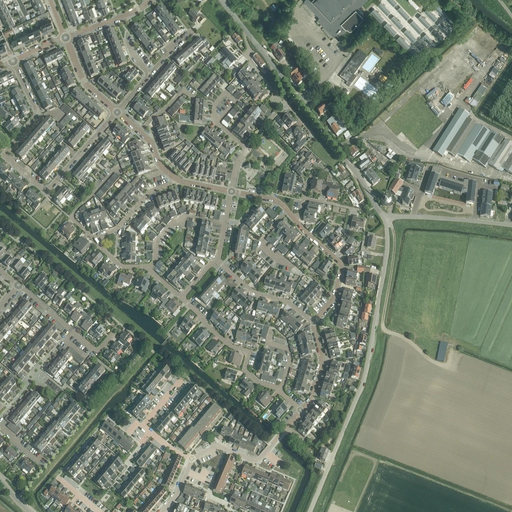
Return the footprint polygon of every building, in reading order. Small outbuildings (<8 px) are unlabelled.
[(304,2),(305,3),(307,5),(310,8),(319,18),(317,20),(330,34),(332,36),(338,36),(341,33),(343,33),(346,31),(346,29),(347,29),(349,31),(351,31),(358,24),(362,20),(363,13),(358,8),(366,0),(304,0),(304,2)] [(43,3),(35,7),(38,13),(46,9),(43,3)] [(67,7),(69,13),(75,11),(75,10),(77,10),(76,7),(74,8),(73,5),(67,7)] [(98,11),(101,10),(102,14),(109,11),(106,5),(100,8),(97,9),(98,11)] [(0,9),(0,12),(2,16),(9,12),(12,11),(11,8),(8,10),(7,6),(0,9)] [(155,12),(159,17),(165,12),(161,7),(155,12)] [(69,13),(71,19),(77,16),(75,11),(69,13)] [(200,24),(205,20),(201,16),(199,17),(193,11),(189,15),(196,22),(198,21),(200,24)] [(2,16),(4,21),(12,18),(14,17),(13,14),(11,15),(9,12),(2,16)] [(159,17),(163,22),(169,17),(165,12),(159,17)] [(73,25),(80,22),(82,21),(81,18),(79,19),(77,16),(71,19),(73,25)] [(163,22),(166,27),(173,22),(169,17),(163,22)] [(7,27),(14,24),(15,25),(16,24),(16,23),(15,23),(12,18),(4,21),(7,27)] [(46,24),(49,31),(55,28),(52,21),(46,24)] [(166,27),(170,32),(177,27),(173,22),(166,27)] [(41,26),(44,33),(49,31),(46,24),(41,26)] [(131,30),(135,35),(141,31),(138,26),(131,30)] [(170,32),(169,33),(170,35),(172,34),(174,37),(181,32),(177,27),(170,32)] [(34,31),(37,38),(42,35),(39,29),(34,31)] [(106,33),(108,39),(116,36),(114,30),(106,33)] [(28,34),(31,41),(37,38),(34,31),(28,34)] [(135,35),(139,40),(145,36),(141,31),(135,35)] [(23,36),(26,43),(31,41),(28,34),(23,36)] [(239,45),(243,42),(237,34),(233,37),(239,45)] [(15,48),(21,46),(17,39),(16,36),(13,37),(15,40),(12,41),(15,48)] [(17,39),(21,46),(26,43),(23,36),(17,39)] [(108,39),(111,45),(118,42),(116,36),(108,39)] [(139,40),(143,45),(149,40),(145,36),(139,40)] [(194,44),(199,50),(201,52),(205,48),(206,49),(209,46),(204,39),(201,42),(198,40),(194,44)] [(143,45),(147,50),(153,45),(149,40),(143,45)] [(0,49),(2,54),(8,52),(7,50),(10,49),(6,41),(0,43),(0,49)] [(78,44),(80,50),(87,47),(89,46),(88,44),(87,45),(85,41),(78,44)] [(111,45),(113,50),(120,48),(118,42),(111,45)] [(189,48),(194,54),(195,56),(197,54),(196,52),(199,50),(194,44),(189,48)] [(157,51),(153,45),(147,50),(151,55),(157,51)] [(279,61),(285,57),(278,48),(276,49),(274,46),(271,49),(276,55),(275,56),(279,61)] [(80,50),(82,55),(90,52),(87,47),(80,50)] [(113,50),(115,56),(123,53),(120,48),(113,50)] [(184,52),(189,58),(194,54),(189,48),(184,52)] [(225,49),(220,53),(225,59),(221,63),(223,66),(225,64),(229,68),(237,61),(225,49)] [(54,54),(57,61),(61,59),(62,61),(64,60),(63,58),(60,51),(54,54)] [(82,55),(84,61),(92,58),(90,52),(82,55)] [(179,56),(184,62),(189,58),(184,52),(179,56)] [(115,56),(117,62),(125,59),(123,53),(115,56)] [(49,57),(52,64),(57,61),(54,54),(49,57)] [(261,68),(264,66),(265,65),(257,54),(253,58),(261,68)] [(179,66),(184,62),(179,56),(174,60),(176,62),(179,66)] [(47,66),(52,64),(49,57),(43,59),(47,66)] [(84,61),(87,67),(94,64),(92,58),(84,61)] [(340,76),(339,77),(347,83),(346,85),(349,87),(357,77),(354,75),(360,68),(359,67),(362,63),(355,58),(352,62),(351,61),(340,76)] [(127,65),(125,59),(117,62),(119,68),(127,65)] [(24,67),(27,73),(33,70),(31,64),(24,67)] [(87,67),(89,73),(96,70),(94,64),(87,67)] [(166,70),(172,75),(176,70),(171,66),(170,65),(166,70)] [(232,76),(235,78),(241,71),(238,68),(232,76)] [(292,78),(298,73),(295,69),(289,74),(292,78)] [(27,73),(30,78),(36,75),(39,74),(38,71),(35,73),(33,70),(27,73)] [(60,73),(61,76),(59,78),(60,80),(62,78),(62,79),(70,75),(67,70),(60,73)] [(98,75),(96,70),(89,73),(91,78),(98,75)] [(128,75),(134,80),(138,75),(132,70),(128,75)] [(162,74),(168,80),(172,75),(166,70),(162,74)] [(238,78),(239,79),(238,79),(241,82),(240,83),(241,84),(253,75),(251,73),(248,75),(245,71),(244,70),(237,78),(238,78)] [(300,81),(303,78),(300,73),(292,79),(297,86),(302,82),(300,81)] [(5,77),(9,85),(9,86),(11,85),(10,83),(14,81),(17,79),(15,75),(12,76),(10,74),(5,77)] [(158,79),(164,84),(166,86),(168,84),(166,82),(168,80),(162,74),(158,79)] [(30,78),(32,84),(39,80),(36,75),(30,78)] [(62,79),(65,84),(72,81),(70,75),(62,79)] [(130,85),(134,80),(128,75),(124,80),(130,85)] [(214,75),(210,79),(217,85),(220,83),(222,85),(224,84),(225,82),(223,81),(222,82),(214,75)] [(253,75),(241,84),(242,85),(243,85),(245,88),(253,82),(251,80),(254,77),(253,75)] [(0,78),(0,81),(2,86),(5,85),(6,87),(9,85),(5,77),(0,78)] [(98,84),(102,88),(108,82),(103,78),(98,84)] [(154,84),(160,89),(164,84),(158,79),(154,84)] [(210,79),(207,83),(214,90),(214,89),(216,87),(219,89),(220,88),(217,85),(210,79)] [(32,84),(35,89),(41,86),(44,84),(43,82),(40,83),(39,80),(32,84)] [(66,87),(62,89),(65,96),(68,95),(67,93),(72,91),(70,88),(75,86),(72,81),(65,84),(66,87)] [(253,82),(245,88),(247,90),(246,91),(247,93),(259,83),(258,81),(254,84),(253,82)] [(108,82),(102,88),(107,92),(112,86),(108,82)] [(207,83),(203,87),(210,94),(211,93),(213,91),(215,94),(217,92),(214,89),(214,90),(207,83)] [(259,83),(247,93),(248,94),(249,93),(252,96),(259,90),(258,88),(261,86),(259,83)] [(150,89),(156,94),(160,89),(154,84),(150,89)] [(35,89),(37,95),(44,91),(41,86),(35,89)] [(112,86),(107,92),(111,96),(117,90),(118,88),(116,86),(114,88),(112,86)] [(203,87),(199,92),(207,98),(209,95),(212,98),(213,96),(211,93),(210,94),(203,87)] [(151,98),(156,94),(150,89),(146,93),(147,94),(151,98)] [(345,89),(340,96),(343,99),(348,92),(345,89)] [(71,96),(76,100),(81,94),(76,90),(71,96)] [(117,90),(111,96),(116,100),(122,94),(117,90)] [(259,90),(252,96),(254,99),(253,100),(254,101),(255,100),(255,101),(259,98),(261,100),(268,95),(264,90),(261,93),(259,90)] [(18,91),(12,94),(14,100),(21,96),(18,91)] [(37,95),(40,100),(47,96),(44,91),(37,95)] [(81,94),(76,100),(81,104),(86,98),(81,94)] [(21,96),(14,100),(17,105),(24,102),(21,96)] [(40,100),(43,105),(49,102),(47,96),(40,100)] [(86,98),(81,104),(85,108),(90,102),(86,98)] [(469,104),(472,107),(475,109),(480,102),(474,98),(469,104)] [(136,101),(132,105),(135,108),(133,110),(138,114),(144,108),(146,106),(143,104),(141,106),(139,104),(136,101)] [(15,106),(14,107),(15,109),(16,109),(18,108),(20,111),(27,108),(24,102),(17,105),(15,106)] [(45,111),(46,110),(48,109),(50,112),(55,109),(53,104),(51,105),(49,102),(43,105),(45,111)] [(90,102),(85,108),(90,112),(95,106),(90,102)] [(326,110),(327,109),(325,106),(323,107),(321,105),(315,109),(321,116),(327,112),(326,110)] [(95,106),(90,112),(94,116),(100,110),(95,106)] [(250,111),(258,118),(260,115),(263,118),(265,116),(254,107),(253,106),(252,108),(253,109),(250,111)] [(20,111),(17,112),(18,115),(21,113),(22,116),(21,117),(22,120),(27,118),(25,115),(29,113),(27,108),(20,111)] [(144,108),(138,114),(143,118),(145,116),(148,118),(152,113),(149,111),(148,112),(144,108)] [(69,109),(65,114),(68,116),(70,113),(74,117),(76,115),(72,111),(69,109)] [(446,152),(466,119),(469,115),(460,109),(433,152),(442,157),(446,152)] [(100,110),(94,116),(99,120),(104,114),(100,110)] [(246,115),(258,124),(259,122),(256,120),(258,118),(250,111),(248,114),(247,114),(246,115)] [(68,116),(66,118),(70,122),(72,120),(74,117),(70,113),(68,116)] [(283,123),(285,125),(293,118),(289,114),(283,119),(282,117),(277,121),(280,125),(283,123)] [(251,126),(253,124),(256,126),(258,124),(246,115),(245,116),(246,117),(243,120),(251,126)] [(4,118),(9,123),(15,129),(19,124),(14,118),(11,121),(6,116),(4,118)] [(153,125),(154,127),(166,122),(164,117),(155,120),(157,124),(153,125)] [(339,123),(335,117),(327,123),(336,136),(337,136),(338,138),(347,131),(345,129),(340,122),(339,123)] [(44,123),(50,128),(54,124),(48,118),(44,123)] [(286,132),(288,134),(293,130),(291,128),(296,123),(293,118),(285,125),(288,129),(286,132)] [(223,121),(221,123),(222,124),(227,129),(229,127),(227,126),(228,125),(230,123),(225,119),(223,121)] [(248,130),(250,128),(253,130),(254,128),(251,126),(243,120),(243,119),(241,121),(242,121),(240,124),(248,130)] [(466,119),(446,152),(455,158),(457,155),(467,140),(476,126),(466,119)] [(82,124),(78,128),(80,130),(86,135),(90,131),(87,129),(89,126),(85,122),(83,125),(82,124)] [(166,122),(154,127),(155,129),(158,128),(159,130),(166,128),(168,127),(166,122)] [(9,134),(11,133),(12,133),(14,131),(14,130),(14,129),(15,129),(9,123),(7,125),(5,123),(1,126),(9,134)] [(40,127),(46,133),(50,128),(44,123),(40,127)] [(237,128),(244,134),(246,132),(249,134),(251,132),(248,130),(240,124),(239,123),(238,125),(239,125),(237,128)] [(116,139),(118,137),(124,131),(119,126),(114,132),(117,135),(114,138),(116,139)] [(457,155),(470,163),(472,160),(486,169),(488,165),(500,172),(502,169),(511,175),(511,144),(476,126),(467,140),(457,155)] [(36,132),(42,137),(46,133),(40,127),(36,132)] [(293,130),(288,134),(290,137),(293,134),(296,138),(304,132),(300,127),(295,132),(293,130)] [(157,133),(159,136),(168,133),(166,128),(159,130),(156,132),(156,133),(157,133)] [(242,137),(244,134),(237,128),(234,131),(233,130),(232,132),(233,133),(244,141),(246,139),(242,137)] [(205,141),(206,140),(205,140),(211,133),(214,130),(212,129),(209,132),(207,130),(201,136),(204,139),(203,139),(205,141)] [(80,130),(76,135),(82,140),(86,135),(80,130)] [(128,135),(124,131),(118,137),(123,141),(122,142),(125,145),(129,139),(127,137),(128,135)] [(32,137),(38,142),(42,137),(36,132),(32,137)] [(205,140),(206,140),(208,142),(207,143),(209,144),(218,134),(216,132),(213,135),(211,133),(205,140)] [(296,138),(298,141),(296,144),(301,149),(305,145),(307,143),(303,140),(308,136),(304,132),(296,138)] [(159,138),(160,141),(170,138),(168,133),(159,136),(157,137),(158,139),(159,138)] [(218,134),(209,144),(210,145),(211,144),(214,147),(219,140),(217,138),(219,135),(218,134)] [(76,135),(72,139),(78,144),(82,140),(76,135)] [(28,141),(34,147),(38,142),(32,137),(28,141)] [(69,137),(67,139),(70,141),(68,144),(74,149),(78,144),(72,139),(69,137)] [(161,143),(162,147),(172,143),(170,138),(160,141),(159,142),(160,144),(161,143)] [(219,140),(214,147),(216,149),(216,150),(217,151),(218,150),(224,143),(226,141),(224,139),(221,142),(219,140)] [(24,146),(30,151),(34,147),(28,141),(24,146)] [(101,145),(107,151),(111,146),(105,141),(101,145)] [(128,144),(130,150),(143,145),(142,143),(139,144),(138,141),(128,144)] [(224,143),(218,150),(222,154),(228,146),(228,147),(231,144),(229,142),(227,145),(224,143)] [(172,143),(162,147),(161,147),(162,149),(163,148),(164,152),(173,148),(172,143)] [(97,150),(103,155),(107,151),(101,145),(97,150)] [(131,155),(141,151),(140,148),(144,147),(143,145),(130,150),(132,154),(131,155)] [(20,150),(26,156),(30,151),(24,146),(20,150)] [(228,146),(222,154),(226,157),(235,147),(233,146),(231,149),(228,147),(228,146)] [(356,157),(359,154),(357,152),(358,151),(354,147),(348,152),(352,157),(355,156),(356,157)] [(60,153),(66,158),(70,153),(64,148),(60,153)] [(22,161),(26,156),(20,150),(16,155),(22,161)] [(93,155),(99,160),(103,155),(97,150),(93,155)] [(141,151),(131,155),(130,156),(130,157),(132,157),(133,160),(142,157),(141,154),(145,153),(144,150),(141,151)] [(54,156),(56,157),(62,163),(66,158),(60,153),(58,151),(54,156)] [(170,160),(173,162),(179,155),(175,151),(168,160),(169,161),(170,160)] [(301,155),(311,164),(313,161),(315,162),(316,160),(308,153),(305,156),(302,153),(301,155)] [(89,159),(95,164),(99,160),(93,155),(89,159)] [(173,162),(172,163),(173,164),(174,163),(177,166),(184,159),(179,155),(173,162)] [(300,162),(308,169),(310,168),(309,167),(311,164),(301,155),(299,157),(302,159),(300,162)] [(359,159),(362,163),(358,167),(362,171),(371,163),(368,159),(367,159),(364,155),(359,159)] [(50,160),(58,167),(62,163),(56,157),(53,160),(51,158),(50,160)] [(133,164),(134,166),(148,161),(147,158),(143,160),(142,157),(133,160),(134,164),(133,164)] [(85,164),(91,169),(95,164),(89,159),(85,164)] [(177,166),(176,167),(178,168),(178,167),(181,169),(188,162),(184,159),(177,166)] [(50,164),(48,167),(54,172),(58,167),(50,160),(47,163),(50,164)] [(148,161),(134,166),(134,167),(135,167),(137,170),(146,167),(145,164),(148,163),(148,161)] [(181,169),(180,170),(182,171),(182,170),(185,173),(192,166),(188,162),(181,169)] [(293,163),(303,172),(306,170),(307,171),(308,169),(300,162),(298,164),(295,162),(293,163)] [(301,175),(303,172),(293,163),(292,165),(295,168),(292,170),(301,178),(302,176),(301,175)] [(81,168),(87,173),(91,169),(85,164),(81,168)] [(410,168),(409,173),(418,177),(419,174),(422,175),(425,166),(410,164),(409,168),(410,168)] [(342,175),(346,172),(341,165),(337,168),(342,175)] [(0,180),(3,182),(8,176),(6,174),(8,171),(3,167),(0,170),(0,174),(3,177),(0,180)] [(44,171),(50,176),(54,172),(48,167),(44,171)] [(147,170),(146,167),(137,170),(138,174),(137,174),(137,176),(139,175),(139,176),(151,171),(151,169),(147,170)] [(77,173),(83,178),(87,173),(81,168),(77,173)] [(433,168),(424,194),(432,196),(435,187),(462,196),(462,194),(467,195),(466,204),(474,205),(476,184),(464,181),(463,184),(439,176),(441,170),(433,168)] [(368,170),(363,173),(368,180),(375,174),(370,169),(368,171),(368,170)] [(46,181),(50,176),(44,171),(40,176),(46,181)] [(86,181),(83,178),(77,173),(73,178),(79,183),(81,181),(84,183),(86,181)] [(406,181),(416,184),(418,177),(409,173),(406,181)] [(375,174),(368,180),(373,186),(378,182),(380,181),(375,174)] [(8,176),(3,182),(5,184),(7,181),(10,183),(7,186),(9,188),(12,185),(17,179),(12,175),(10,178),(8,176)] [(134,182),(141,188),(143,186),(146,188),(147,186),(137,177),(134,182)] [(286,177),(285,182),(294,184),(297,185),(297,183),(294,182),(295,179),(286,177)] [(12,185),(15,187),(13,190),(15,192),(17,189),(22,183),(17,179),(12,185)] [(402,194),(400,200),(401,200),(401,201),(402,201),(402,202),(402,203),(402,204),(402,205),(408,207),(410,201),(412,201),(414,197),(412,196),(413,192),(404,189),(403,190),(400,189),(404,183),(396,181),(389,191),(397,194),(398,192),(402,194)] [(87,182),(85,184),(88,185),(93,190),(95,188),(91,186),(92,186),(87,182)] [(137,192),(138,192),(140,190),(142,192),(144,190),(141,188),(134,182),(130,186),(129,185),(137,192)] [(285,182),(283,188),(295,190),(295,191),(302,192),(302,189),(296,188),(293,188),(294,184),(285,182)] [(321,190),(324,191),(326,183),(323,182),(322,184),(313,182),(311,191),(320,194),(321,190)] [(21,193),(19,196),(17,198),(19,200),(26,192),(24,190),(27,187),(22,183),(17,189),(21,193)] [(333,184),(326,183),(324,191),(328,192),(327,198),(337,200),(339,189),(332,187),(333,184)] [(126,189),(133,195),(135,193),(138,196),(140,194),(138,192),(137,192),(129,185),(128,184),(127,186),(128,186),(126,189)] [(63,189),(59,194),(66,201),(68,199),(70,196),(72,193),(67,188),(65,191),(63,189)] [(121,192),(132,202),(134,200),(131,198),(133,195),(126,189),(123,192),(122,191),(121,192)] [(26,192),(19,200),(21,202),(23,200),(24,200),(26,197),(29,200),(27,202),(29,204),(36,195),(31,191),(28,194),(26,192)] [(359,204),(365,201),(360,193),(359,191),(351,195),(354,199),(355,198),(359,204)] [(118,197),(126,204),(128,201),(131,204),(132,202),(121,192),(120,194),(121,194),(118,197)] [(483,192),(481,206),(491,207),(493,193),(483,192)] [(171,195),(175,204),(180,202),(176,193),(173,194),(172,193),(170,194),(171,195)] [(56,200),(54,203),(59,207),(61,205),(60,204),(63,201),(65,202),(66,201),(59,194),(54,199),(56,200)] [(36,195),(29,204),(31,206),(33,203),(35,205),(33,208),(35,210),(41,204),(38,202),(41,200),(36,195)] [(166,197),(170,206),(175,204),(171,195),(168,196),(167,195),(165,196),(166,197)] [(114,201),(125,210),(127,209),(124,206),(126,204),(118,197),(116,200),(115,199),(114,201)] [(161,199),(164,208),(170,206),(166,197),(163,198),(162,197),(161,197),(161,199)] [(384,202),(383,202),(384,203),(384,204),(384,205),(385,205),(386,206),(386,207),(387,207),(388,207),(389,207),(390,206),(390,205),(391,205),(391,204),(392,203),(391,202),(391,200),(390,199),(389,199),(389,198),(388,198),(387,198),(386,199),(385,199),(385,200),(384,200),(384,201),(384,202)] [(159,210),(164,208),(161,199),(158,200),(157,199),(155,199),(156,201),(159,210)] [(111,205),(119,212),(121,210),(124,212),(125,210),(114,201),(113,202),(114,203),(111,205)] [(309,205),(307,212),(315,214),(317,214),(318,208),(320,208),(321,205),(312,203),(311,206),(309,205)] [(117,214),(119,212),(111,205),(109,208),(108,207),(107,209),(108,209),(108,210),(118,219),(120,217),(117,214)] [(148,205),(147,207),(150,210),(148,212),(155,218),(157,215),(158,216),(159,215),(148,205)] [(481,206),(480,217),(490,218),(491,207),(481,206)] [(145,209),(143,211),(146,214),(144,216),(151,222),(154,219),(155,220),(156,219),(155,218),(148,212),(145,209)] [(252,211),(263,220),(267,215),(259,209),(257,211),(254,209),(252,211)] [(98,211),(106,230),(108,229),(106,224),(104,220),(107,219),(104,210),(100,212),(100,210),(98,211)] [(94,214),(97,223),(100,222),(101,226),(103,231),(106,230),(98,211),(97,212),(97,213),(94,214)] [(254,215),(252,217),(259,224),(263,220),(252,211),(251,212),(254,215)] [(313,221),(315,214),(307,212),(306,212),(304,219),(306,219),(306,222),(315,224),(315,221),(313,221)] [(141,213),(139,215),(142,218),(141,220),(148,226),(150,223),(151,224),(152,223),(151,222),(144,216),(141,213)] [(91,230),(93,235),(95,234),(88,215),(87,215),(86,214),(81,216),(82,218),(83,218),(87,227),(90,226),(91,230)] [(88,215),(95,234),(98,233),(96,228),(94,224),(97,223),(94,214),(90,215),(90,214),(88,215)] [(162,216),(165,219),(169,223),(171,221),(167,217),(166,218),(164,214),(162,216)] [(245,219),(256,228),(259,224),(252,217),(250,220),(247,217),(245,219)] [(244,225),(242,227),(246,231),(248,229),(252,232),(256,228),(245,219),(244,220),(247,223),(245,226),(244,225)] [(364,224),(364,223),(363,223),(364,221),(353,219),(351,229),(358,231),(358,228),(362,229),(363,224),(364,224)] [(136,220),(134,221),(145,231),(146,230),(145,229),(148,226),(141,220),(139,222),(136,220)] [(134,221),(132,223),(136,226),(133,228),(141,235),(143,231),(144,232),(145,231),(134,221)] [(276,234),(278,236),(287,225),(284,223),(285,222),(284,221),(277,229),(279,231),(276,234)] [(322,240),(329,231),(324,227),(326,225),(322,222),(318,227),(321,230),(316,235),(322,240)] [(200,226),(200,228),(214,231),(215,229),(211,228),(212,225),(202,223),(201,227),(200,226)] [(69,240),(75,233),(70,229),(73,227),(70,224),(61,234),(69,240)] [(287,225),(278,236),(280,237),(283,234),(285,236),(292,228),(291,227),(290,228),(287,225)] [(235,235),(234,237),(248,240),(249,234),(246,234),(246,231),(242,227),(240,229),(242,231),(241,233),(239,233),(239,236),(235,235)] [(292,228),(285,236),(287,238),(285,241),(286,243),(295,232),(293,230),(293,229),(292,228)] [(295,232),(286,243),(288,244),(291,241),(293,243),(300,235),(299,234),(298,235),(295,232)] [(126,238),(126,241),(136,241),(136,238),(137,238),(137,236),(136,236),(129,236),(129,233),(122,233),(122,238),(126,238)] [(374,235),(371,235),(368,234),(367,238),(370,238),(367,248),(374,250),(376,239),(373,239),(374,235)] [(333,248),(340,241),(337,239),(338,237),(337,235),(335,237),(329,244),(331,246),(330,247),(332,248),(333,248)] [(73,247),(75,249),(74,251),(74,252),(74,253),(76,254),(77,254),(78,254),(79,253),(82,255),(90,246),(81,238),(73,247)] [(291,252),(296,256),(308,241),(306,239),(302,244),(303,244),(300,247),(298,245),(291,252)] [(308,241),(296,256),(300,260),(306,252),(304,250),(306,247),(307,248),(311,243),(308,241)] [(340,241),(333,248),(334,249),(333,249),(335,251),(336,251),(338,252),(345,245),(344,245),(346,243),(344,242),(343,244),(340,241)] [(196,248),(196,249),(216,253),(216,250),(211,249),(211,250),(207,249),(208,246),(198,244),(197,248),(196,248)] [(306,252),(300,260),(304,263),(317,249),(314,247),(310,251),(311,251),(308,254),(306,252)] [(350,254),(351,256),(352,257),(354,256),(352,254),(356,250),(355,248),(353,250),(350,247),(343,254),(347,257),(350,254)] [(237,255),(236,261),(242,259),(243,256),(244,256),(246,250),(232,248),(232,250),(236,251),(235,254),(237,255)] [(196,255),(198,255),(197,257),(204,259),(205,257),(206,254),(210,254),(210,255),(215,256),(216,253),(196,249),(196,251),(197,251),(196,255)] [(317,249),(304,263),(308,267),(314,260),(312,257),(314,255),(315,255),(319,250),(317,249)] [(1,260),(0,260),(3,263),(2,263),(8,268),(10,265),(13,261),(15,259),(11,255),(12,254),(8,251),(6,254),(1,260)] [(95,267),(103,258),(96,253),(93,257),(90,255),(85,261),(87,263),(89,262),(95,267)] [(13,261),(10,265),(13,267),(12,268),(17,272),(18,272),(23,266),(23,265),(25,263),(26,262),(22,259),(18,255),(15,259),(13,261)] [(182,257),(199,272),(201,270),(197,266),(196,266),(194,264),(196,262),(188,255),(186,258),(185,257),(183,256),(182,257)] [(181,264),(188,270),(191,268),(193,270),(198,274),(199,272),(182,257),(181,259),(184,261),(181,264)] [(357,262),(359,261),(358,258),(348,260),(349,267),(358,265),(357,262)] [(241,271),(244,273),(253,263),(251,262),(248,265),(246,263),(239,271),(240,272),(241,271)] [(326,275),(332,265),(326,262),(320,271),(318,269),(315,273),(323,278),(325,274),(326,275)] [(17,272),(17,273),(20,275),(19,275),(25,280),(30,274),(30,273),(33,270),(29,267),(29,266),(25,263),(23,265),(23,266),(18,272),(17,272)] [(253,263),(244,273),(246,276),(246,277),(247,278),(254,270),(252,268),(254,265),(253,263)] [(177,267),(192,280),(194,278),(190,274),(189,275),(186,272),(188,270),(181,264),(179,266),(178,266),(177,267)] [(109,279),(117,270),(112,267),(110,269),(106,265),(99,273),(102,276),(104,274),(109,279)] [(158,273),(160,271),(162,269),(158,265),(156,267),(154,268),(154,269),(154,270),(158,273)] [(174,272),(181,278),(183,276),(186,278),(186,279),(190,283),(192,280),(177,267),(176,268),(176,269),(174,272)] [(254,270),(247,278),(248,279),(249,278),(252,281),(261,270),(259,269),(256,272),(254,270)] [(261,270),(252,281),(255,283),(254,284),(255,285),(262,277),(260,275),(263,272),(261,270)] [(178,282),(181,285),(182,283),(179,281),(181,278),(174,272),(172,274),(171,274),(169,273),(168,274),(170,275),(171,276),(178,282)] [(347,279),(356,281),(357,281),(357,278),(356,278),(357,274),(348,272),(346,278),(347,279)] [(34,284),(37,287),(44,292),(48,288),(45,286),(48,281),(41,275),(34,284)] [(117,285),(122,287),(123,284),(129,286),(133,277),(128,275),(127,278),(121,275),(117,285)] [(176,284),(178,282),(171,276),(168,279),(167,280),(177,289),(179,287),(176,284)] [(211,281),(221,290),(224,286),(226,288),(228,286),(227,285),(224,283),(226,281),(220,276),(215,282),(212,280),(211,281)] [(265,288),(269,289),(273,276),(270,276),(269,279),(266,279),(263,289),(265,289),(265,288)] [(375,285),(376,277),(367,276),(365,288),(369,289),(370,284),(375,285)] [(277,282),(274,292),(275,292),(276,291),(279,292),(283,279),(281,278),(280,282),(277,282)] [(145,294),(149,283),(139,279),(135,288),(143,290),(142,293),(145,294)] [(355,285),(356,281),(347,279),(345,285),(355,288),(356,285),(355,285)] [(212,286),(210,288),(217,294),(221,290),(211,281),(209,283),(212,286)] [(287,285),(284,295),(286,295),(286,294),(290,295),(294,282),(291,282),(290,285),(287,285)] [(310,288),(321,297),(322,295),(319,292),(321,290),(317,286),(318,284),(315,282),(314,283),(313,283),(312,284),(313,285),(310,288)] [(48,288),(44,292),(46,294),(45,296),(51,300),(52,299),(57,293),(53,290),(56,287),(51,283),(48,288)] [(156,301),(158,299),(159,298),(162,300),(161,302),(163,304),(166,300),(169,297),(162,291),(163,290),(158,286),(153,293),(151,296),(156,301)] [(204,289),(216,300),(214,298),(217,294),(210,288),(208,290),(205,288),(204,289)] [(306,291),(314,298),(316,296),(319,298),(321,297),(310,288),(308,290),(307,290),(306,291)] [(203,296),(210,303),(212,304),(216,300),(204,289),(202,291),(205,294),(203,296)] [(232,299),(235,301),(244,291),(242,289),(239,292),(237,290),(230,298),(231,299),(232,299)] [(339,294),(339,296),(352,300),(354,291),(345,289),(343,295),(339,294)] [(57,293),(52,299),(54,301),(53,302),(59,307),(65,300),(61,297),(63,293),(60,290),(57,293)] [(244,291),(235,301),(237,303),(237,304),(238,305),(245,297),(243,295),(245,292),(244,291)] [(303,296),(314,305),(315,303),(312,300),(314,298),(306,291),(305,292),(306,293),(303,296)] [(206,307),(210,303),(203,296),(201,298),(198,296),(196,298),(206,307)] [(245,297),(238,305),(239,306),(240,306),(243,308),(252,298),(250,296),(247,299),(245,297)] [(312,306),(314,305),(303,296),(301,298),(300,298),(299,299),(307,306),(309,304),(312,306)] [(341,302),(343,303),(350,305),(352,300),(339,296),(338,298),(342,299),(341,302)] [(23,304),(21,306),(28,312),(32,308),(26,303),(27,302),(22,298),(19,301),(23,304)] [(254,299),(252,298),(243,308),(245,310),(245,311),(246,312),(249,310),(251,308),(251,307),(253,304),(251,302),(254,299)] [(170,303),(166,300),(163,304),(161,307),(164,310),(166,308),(174,315),(180,307),(173,300),(170,303)] [(258,313),(262,314),(265,301),(263,300),(262,304),(259,303),(256,313),(258,314),(258,313)] [(269,306),(266,316),(268,317),(269,316),(272,317),(276,304),(273,303),(272,307),(269,306)] [(70,304),(64,311),(70,316),(70,315),(73,317),(76,313),(77,313),(81,308),(77,305),(74,308),(70,304)] [(14,307),(25,316),(28,312),(21,306),(20,308),(16,305),(16,306),(14,307)] [(16,313),(14,314),(21,320),(25,316),(14,307),(14,308),(13,309),(12,310),(16,313)] [(341,310),(340,313),(349,316),(351,311),(337,307),(337,309),(341,310)] [(370,316),(372,308),(366,307),(365,314),(363,314),(362,321),(367,322),(368,315),(370,316)] [(281,321),(284,323),(294,311),(292,310),(289,314),(286,312),(279,320),(280,321),(281,321)] [(294,311),(284,323),(287,325),(286,326),(287,327),(294,319),(292,317),(296,313),(294,311)] [(7,316),(18,324),(21,320),(14,314),(13,316),(9,313),(7,316)] [(73,317),(70,320),(76,325),(77,323),(80,325),(87,316),(89,314),(88,313),(86,315),(83,313),(81,316),(77,313),(76,313),(73,317)] [(216,314),(209,322),(210,323),(211,322),(214,325),(223,314),(221,313),(218,316),(216,314)] [(223,314),(214,325),(216,327),(216,328),(217,329),(224,321),(222,319),(224,316),(223,314)] [(9,321),(8,322),(8,323),(13,327),(13,328),(14,329),(18,324),(7,316),(6,318),(9,321)] [(87,316),(80,325),(82,327),(81,328),(87,333),(88,332),(92,327),(93,326),(89,323),(91,319),(87,316)] [(294,319),(287,327),(289,329),(289,328),(292,330),(302,319),(300,317),(297,321),(294,319)] [(345,329),(346,326),(350,327),(351,322),(347,321),(348,321),(334,317),(334,319),(338,320),(336,326),(345,329)] [(188,318),(179,328),(183,331),(183,332),(187,336),(196,325),(188,318)] [(302,319),(292,330),(295,332),(294,333),(295,335),(296,334),(298,332),(300,334),(304,329),(302,327),(303,326),(300,324),(304,320),(302,319)] [(224,321),(217,329),(218,330),(219,329),(222,332),(231,321),(229,320),(226,323),(224,321)] [(0,322),(0,323),(10,331),(13,328),(13,327),(8,323),(8,322),(6,321),(5,323),(1,321),(0,322)] [(231,321),(222,332),(224,334),(224,335),(225,336),(227,334),(231,330),(232,328),(230,326),(232,323),(231,321)] [(0,326),(1,328),(0,328),(0,330),(6,336),(10,331),(0,323),(0,326)] [(50,326),(46,330),(57,339),(58,337),(55,333),(57,331),(50,326)] [(92,327),(88,332),(94,338),(98,340),(100,337),(105,332),(98,326),(95,330),(92,327)] [(200,347),(209,337),(201,329),(191,340),(193,341),(193,342),(194,343),(194,342),(200,347)] [(46,330),(43,334),(50,340),(51,338),(55,340),(57,339),(46,330)] [(237,333),(234,344),(236,344),(237,343),(240,344),(244,331),(242,330),(240,334),(237,333)] [(321,340),(322,342),(335,338),(333,330),(324,333),(325,339),(321,340)] [(120,339),(118,342),(127,349),(130,345),(128,343),(131,339),(124,333),(119,338),(120,339)] [(248,336),(245,347),(247,347),(247,346),(250,347),(254,334),(252,333),(251,337),(248,336)] [(254,334),(250,347),(254,348),(253,349),(255,350),(257,343),(258,344),(260,339),(259,339),(259,340),(258,340),(258,339),(255,338),(257,333),(255,333),(254,334)] [(43,334),(40,338),(50,347),(51,345),(48,341),(50,340),(43,334)] [(356,347),(357,347),(357,351),(361,352),(362,347),(363,347),(363,345),(366,346),(367,338),(359,337),(358,342),(357,342),(356,347)] [(40,338),(36,342),(43,348),(44,346),(48,348),(50,347),(40,338)] [(298,346),(299,347),(309,345),(309,342),(312,341),(312,339),(299,342),(299,345),(298,346)] [(36,342),(33,346),(43,355),(45,353),(42,349),(43,348),(36,342)] [(110,349),(111,350),(118,355),(121,351),(124,353),(127,349),(118,342),(116,344),(115,343),(110,349)] [(216,354),(222,348),(216,343),(214,345),(212,342),(206,348),(211,352),(212,351),(216,354)] [(443,342),(439,361),(446,362),(450,344),(443,342)] [(324,350),(325,352),(338,349),(341,348),(339,343),(337,344),(327,346),(328,349),(324,350)] [(33,346),(29,350),(36,356),(37,354),(41,357),(43,355),(33,346)] [(260,353),(259,356),(272,359),(273,356),(274,356),(275,354),(266,352),(268,348),(264,347),(263,351),(264,352),(263,355),(260,353)] [(63,354),(61,356),(68,362),(71,358),(71,357),(68,355),(66,353),(67,352),(62,348),(59,351),(63,354)] [(28,349),(25,353),(35,362),(37,360),(34,357),(35,355),(36,356),(29,350),(28,349)] [(302,356),(301,356),(300,356),(301,359),(311,358),(310,356),(312,355),(311,352),(315,351),(315,349),(301,352),(302,356)] [(340,357),(338,349),(325,352),(325,355),(329,354),(331,360),(340,357)] [(121,357),(118,355),(111,350),(110,352),(108,351),(103,357),(111,363),(114,359),(117,361),(121,357)] [(22,357),(21,357),(28,363),(30,362),(34,364),(35,362),(25,353),(22,357)] [(239,367),(241,359),(238,358),(238,356),(231,354),(229,362),(234,364),(233,366),(239,367)] [(19,355),(16,359),(18,361),(18,362),(28,370),(30,368),(27,365),(28,363),(21,357),(22,357),(19,355)] [(54,357),(65,366),(68,362),(61,356),(60,358),(56,355),(54,357)] [(262,359),(261,362),(272,365),(272,363),(271,363),(272,359),(259,356),(258,358),(262,359)] [(56,362),(55,364),(61,370),(65,366),(54,357),(52,359),(56,362)] [(303,363),(302,366),(315,370),(315,368),(312,366),(313,363),(302,360),(302,362),(303,363)] [(327,366),(326,368),(339,372),(342,364),(332,361),(331,367),(327,366)] [(18,362),(15,366),(21,371),(23,370),(27,372),(28,370),(18,362)] [(47,365),(58,374),(61,370),(55,364),(53,366),(49,363),(47,365)] [(54,378),(58,374),(47,365),(46,368),(49,371),(47,373),(54,378)] [(159,369),(170,378),(171,376),(168,373),(170,371),(163,365),(159,369)] [(15,366),(11,370),(16,374),(16,375),(21,380),(23,376),(20,373),(21,371),(15,366)] [(94,370),(105,379),(107,376),(103,374),(105,372),(98,366),(94,370)] [(268,373),(269,370),(256,366),(255,368),(259,369),(258,373),(269,376),(269,374),(268,373)] [(358,379),(360,370),(352,367),(349,379),(356,382),(356,379),(358,379)] [(329,372),(329,375),(338,378),(339,372),(326,368),(326,371),(329,372)] [(156,373),(163,379),(165,377),(168,380),(170,378),(159,369),(156,373)] [(91,374),(98,380),(99,378),(103,381),(105,379),(94,370),(91,374)] [(234,383),(237,373),(227,370),(225,380),(234,383)] [(300,373),(299,376),(312,380),(313,378),(309,377),(309,374),(299,371),(299,373),(300,373)] [(152,377),(163,386),(164,385),(161,382),(163,379),(156,373),(152,377)] [(88,378),(98,387),(100,385),(96,382),(98,380),(91,374),(88,378)] [(321,378),(334,382),(336,383),(338,378),(329,375),(327,374),(326,377),(322,376),(321,378)] [(5,383),(15,392),(17,390),(14,387),(15,385),(12,382),(15,379),(11,376),(8,379),(5,383)] [(149,382),(156,388),(158,385),(161,388),(163,386),(152,377),(149,382)] [(84,382),(91,388),(93,386),(96,389),(98,387),(88,378),(84,382)] [(324,382),(323,385),(333,387),(334,382),(321,378),(320,380),(324,382)] [(250,395),(255,389),(250,384),(248,382),(246,381),(240,387),(245,391),(243,394),(247,398),(249,395),(250,395)] [(297,383),(296,387),(309,391),(309,388),(306,387),(306,384),(296,381),(295,383),(297,383)] [(81,386),(91,395),(93,393),(90,390),(91,388),(84,382),(81,386)] [(145,386),(156,395),(157,393),(154,390),(156,388),(149,382),(145,386)] [(2,387),(8,393),(10,391),(13,394),(15,392),(5,383),(2,387)] [(89,397),(91,395),(81,386),(77,390),(84,396),(86,394),(89,397)] [(154,396),(156,395),(145,386),(141,390),(149,396),(151,394),(154,396)] [(188,389),(196,396),(200,392),(192,386),(190,388),(189,387),(188,389)] [(0,389),(0,393),(8,400),(10,398),(7,395),(8,393),(2,387),(0,389)] [(308,393),(309,391),(296,387),(295,390),(293,390),(293,392),(303,395),(304,392),(308,393)] [(185,394),(192,400),(196,396),(188,389),(186,391),(187,392),(185,394)] [(329,401),(331,392),(318,389),(317,391),(321,392),(320,398),(329,401)] [(27,394),(37,403),(40,399),(34,393),(32,395),(29,392),(27,394)] [(7,402),(8,400),(0,393),(0,400),(1,401),(3,399),(7,402)] [(264,393),(262,395),(260,393),(258,395),(260,397),(258,399),(262,403),(261,404),(265,408),(271,402),(268,399),(270,398),(264,393)] [(28,399),(27,401),(33,407),(37,403),(27,394),(25,396),(28,399)] [(181,398),(189,404),(192,400),(185,394),(183,397),(182,396),(181,398)] [(140,400),(151,409),(153,408),(149,405),(151,402),(144,396),(140,400)] [(178,403),(185,409),(189,404),(181,398),(179,399),(180,400),(178,403)] [(20,402),(30,411),(33,407),(27,401),(25,403),(22,400),(20,402)] [(137,405),(144,411),(146,408),(150,411),(151,409),(140,400),(137,405)] [(313,405),(323,414),(329,408),(322,401),(317,406),(314,403),(313,405)] [(21,407),(20,409),(27,415),(30,411),(20,402),(18,404),(21,407)] [(279,419),(287,410),(279,402),(272,409),(278,415),(276,416),(279,419)] [(174,406),(182,413),(185,409),(178,403),(176,405),(175,404),(174,406)] [(69,408),(77,414),(78,412),(82,415),(84,412),(79,407),(77,406),(77,407),(73,404),(69,408)] [(133,409),(145,419),(147,417),(146,416),(142,413),(144,411),(137,405),(133,409)] [(211,409),(219,415),(222,411),(214,405),(211,409)] [(315,409),(312,412),(320,418),(323,414),(313,405),(311,407),(315,409)] [(178,417),(182,413),(174,406),(172,408),(173,409),(171,411),(178,417)] [(13,410),(23,419),(27,415),(20,409),(18,411),(15,408),(13,410)] [(66,412),(77,421),(78,419),(75,416),(77,414),(69,408),(66,412)] [(139,417),(142,419),(142,420),(143,421),(145,419),(133,409),(130,413),(137,419),(139,417)] [(207,413),(215,419),(219,415),(211,409),(207,413)] [(15,415),(13,417),(20,423),(23,419),(13,410),(11,413),(15,415)] [(160,413),(170,422),(174,417),(167,411),(165,414),(161,411),(160,413)] [(306,413),(316,422),(320,418),(312,412),(310,414),(307,411),(306,413)] [(63,416),(70,422),(71,420),(75,423),(77,421),(66,412),(63,416)] [(162,417),(160,420),(167,426),(170,422),(160,413),(158,415),(162,417)] [(204,417),(212,424),(215,419),(207,413),(204,417)] [(305,420),(307,421),(312,426),(313,426),(316,422),(306,413),(304,415),(307,417),(305,420)] [(5,420),(10,424),(11,423),(13,425),(16,427),(20,423),(13,417),(11,419),(8,416),(5,420)] [(59,420),(70,429),(72,427),(68,424),(70,422),(63,416),(59,420)] [(200,421),(208,428),(212,424),(204,417),(200,421)] [(153,421),(164,430),(167,426),(160,420),(158,422),(154,419),(153,421)] [(56,425),(61,429),(63,430),(65,428),(68,431),(70,429),(59,420),(56,424),(56,425)] [(160,434),(164,430),(153,421),(151,423),(155,426),(153,428),(160,434)] [(197,426),(205,432),(208,428),(200,421),(197,426)] [(300,423),(310,432),(314,427),(313,426),(312,426),(307,421),(305,423),(302,421),(300,423)] [(100,430),(105,434),(113,424),(111,423),(110,425),(107,422),(100,430)] [(51,427),(62,436),(63,433),(60,431),(61,429),(56,425),(56,424),(54,423),(51,427)] [(305,438),(310,432),(300,423),(299,424),(302,427),(298,432),(305,438)] [(113,424),(105,434),(109,438),(116,430),(113,428),(115,426),(113,424)] [(200,435),(201,436),(205,432),(197,426),(194,430),(193,430),(200,435)] [(229,429),(226,437),(231,439),(233,435),(233,436),(234,432),(235,431),(231,430),(233,427),(231,426),(229,429)] [(48,431),(55,437),(56,435),(60,438),(62,439),(64,437),(62,436),(51,427),(48,431)] [(221,435),(226,437),(229,429),(224,427),(221,435)] [(196,439),(200,435),(193,430),(194,430),(192,428),(188,432),(196,439)] [(116,430),(109,438),(114,442),(122,432),(120,431),(119,432),(116,430)] [(44,435),(55,444),(57,442),(53,439),(55,437),(48,431),(44,435)] [(122,432),(114,442),(119,445),(125,438),(122,435),(124,434),(122,432)] [(185,437),(193,443),(196,439),(188,432),(185,437)] [(231,439),(229,443),(234,446),(238,437),(238,436),(236,435),(237,434),(236,432),(234,432),(233,436),(233,435),(231,439)] [(41,439),(48,445),(49,443),(53,446),(55,444),(44,435),(41,439)] [(238,437),(234,446),(239,448),(244,437),(240,435),(239,436),(238,437)] [(253,444),(249,452),(254,454),(258,446),(259,442),(257,442),(258,438),(256,436),(254,440),(253,444)] [(181,441),(189,447),(193,443),(185,437),(181,441)] [(244,437),(239,448),(244,450),(249,438),(248,439),(244,437)] [(125,438),(119,445),(123,449),(131,440),(129,438),(128,440),(125,438)] [(249,438),(244,450),(249,452),(253,444),(250,442),(251,439),(249,438)] [(38,443),(48,452),(50,450),(46,447),(48,445),(41,439),(38,443)] [(90,443),(98,450),(102,446),(95,440),(93,443),(92,442),(90,443)] [(131,440),(123,449),(128,453),(134,446),(131,443),(133,441),(131,440)] [(178,445),(186,452),(189,447),(181,441),(178,445)] [(43,451),(44,452),(48,456),(50,454),(48,452),(38,443),(34,448),(41,453),(43,451)] [(88,448),(95,454),(98,450),(90,443),(89,445),(90,446),(88,448)] [(144,447),(153,455),(157,450),(149,444),(147,446),(145,445),(144,447)] [(142,453),(149,459),(153,455),(144,447),(142,449),(144,450),(142,453)] [(83,452),(91,459),(95,454),(88,448),(86,451),(85,450),(83,452)] [(12,464),(19,456),(9,449),(4,455),(10,460),(9,461),(12,464)] [(320,461),(325,463),(329,453),(322,450),(319,455),(321,456),(320,461)] [(87,462),(88,463),(91,459),(83,452),(82,453),(83,454),(81,457),(87,462)] [(136,456),(145,464),(149,459),(142,453),(139,456),(137,454),(136,456)] [(174,455),(172,461),(180,464),(182,459),(174,455)] [(84,466),(87,462),(81,457),(80,456),(78,458),(77,457),(75,459),(84,466)] [(141,469),(145,464),(136,456),(134,458),(136,459),(134,462),(141,469)] [(228,457),(226,462),(233,465),(236,460),(228,457)] [(113,462),(123,471),(125,469),(121,466),(123,464),(116,458),(113,462)] [(18,467),(23,471),(22,472),(27,475),(28,473),(30,474),(34,469),(26,463),(27,462),(24,459),(18,467)] [(73,464),(80,470),(84,466),(75,459),(74,461),(75,462),(73,464)] [(171,462),(170,465),(177,469),(180,464),(172,461),(168,459),(168,461),(171,462)] [(109,466),(116,472),(118,470),(122,473),(123,471),(113,462),(109,466)] [(226,462),(224,467),(231,470),(233,465),(226,462)] [(68,467),(77,474),(80,470),(73,464),(71,467),(70,466),(68,467)] [(170,465),(168,470),(175,474),(177,469),(170,465)] [(106,470),(116,479),(118,478),(114,475),(116,472),(109,466),(106,470)] [(73,479),(77,474),(68,467),(67,469),(68,470),(66,473),(73,479)] [(224,467),(222,472),(229,475),(231,470),(224,467)] [(242,476),(247,478),(251,469),(246,467),(242,476)] [(131,470),(141,479),(145,474),(138,468),(136,471),(132,468),(131,470)] [(251,469),(247,478),(252,480),(256,471),(251,469)] [(102,475),(109,481),(111,478),(115,481),(116,479),(106,470),(102,475)] [(133,474),(131,477),(138,483),(141,479),(131,470),(129,472),(133,474)] [(168,470),(165,475),(173,479),(175,474),(168,470)] [(256,471),(252,480),(257,482),(261,473),(256,471)] [(222,472),(220,477),(227,480),(229,475),(222,472)] [(261,473),(257,482),(262,484),(266,476),(261,473)] [(99,479),(109,488),(110,489),(112,487),(107,483),(109,481),(102,475),(99,479)] [(165,475),(163,480),(171,484),(173,479),(165,475)] [(268,484),(267,486),(272,488),(273,486),(277,478),(271,475),(270,478),(271,478),(268,484)] [(124,478),(134,487),(138,483),(131,477),(129,479),(125,476),(124,478)] [(266,476),(262,484),(267,486),(268,484),(271,478),(270,478),(266,476)] [(220,477),(217,482),(225,485),(227,480),(220,477)] [(126,483),(124,485),(131,491),(134,487),(124,478),(122,480),(126,483)] [(277,478),(273,486),(278,488),(282,480),(277,478)] [(108,489),(109,488),(99,479),(95,483),(102,489),(104,487),(108,489)] [(169,489),(171,484),(163,480),(161,485),(169,489)] [(282,480),(278,488),(283,490),(287,482),(282,480)] [(217,482),(215,487),(223,490),(225,485),(217,482)] [(287,482),(283,490),(288,492),(292,484),(287,482)] [(58,491),(52,498),(56,501),(62,494),(61,494),(59,492),(63,487),(61,485),(57,490),(58,491)] [(117,486),(127,495),(131,491),(124,485),(122,487),(118,485),(117,486)] [(124,500),(127,495),(117,486),(115,488),(119,491),(117,494),(124,500)] [(185,499),(187,500),(192,488),(186,486),(183,494),(186,495),(185,499)] [(156,492),(163,497),(166,493),(160,487),(156,492)] [(213,492),(214,492),(221,495),(223,490),(215,487),(213,492)] [(48,494),(52,498),(58,491),(57,490),(54,488),(49,492),(47,490),(43,495),(46,497),(48,494)] [(192,488),(187,500),(188,501),(190,497),(193,499),(197,491),(192,488)] [(62,494),(56,501),(57,501),(55,503),(59,506),(60,505),(66,498),(65,497),(63,495),(67,490),(65,489),(63,491),(61,494),(62,494)] [(195,503),(196,504),(195,507),(201,493),(197,491),(193,499),(196,500),(195,503)] [(234,495),(230,504),(235,506),(238,497),(236,496),(235,496),(237,492),(235,491),(234,491),(233,494),(234,495)] [(153,496),(159,501),(163,497),(156,492),(153,496)] [(201,493),(195,507),(197,508),(198,505),(200,501),(204,503),(205,500),(204,500),(206,495),(201,493)] [(66,498),(60,505),(65,508),(66,506),(66,507),(69,503),(70,502),(67,499),(69,496),(67,495),(65,497),(66,498)] [(238,497),(235,506),(240,508),(245,496),(244,495),(243,495),(241,499),(238,497)] [(149,500),(156,505),(159,501),(153,496),(149,500)] [(245,496),(240,508),(245,510),(248,502),(246,501),(245,500),(247,496),(245,496)] [(255,500),(250,511),(249,511),(255,511),(258,506),(255,505),(258,498),(256,497),(255,500)] [(248,502),(245,510),(250,511),(255,500),(253,499),(251,503),(248,502)] [(146,504),(152,509),(156,505),(149,500),(146,504)] [(258,506),(255,511),(261,511),(265,503),(264,502),(261,507),(258,506)] [(72,511),(73,511),(69,508),(72,505),(69,503),(66,507),(66,506),(65,508),(62,511),(63,511),(72,511)]
